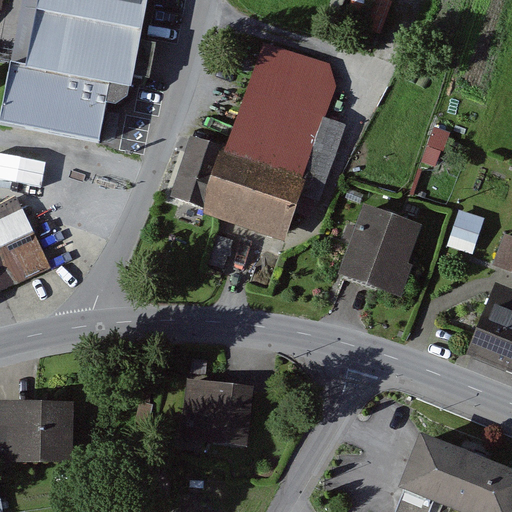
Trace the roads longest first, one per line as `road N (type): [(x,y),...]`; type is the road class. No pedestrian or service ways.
road 1 (residential): [(204,0),(147,183),(86,326)]
road 2 (tertiary): [(86,326),(226,324),(366,349)]
road 3 (residential): [(366,349),(287,503)]
road 4 (tertiary): [(366,349),(511,403)]
